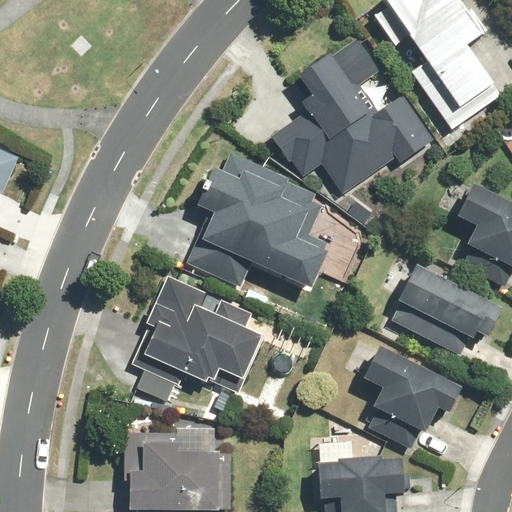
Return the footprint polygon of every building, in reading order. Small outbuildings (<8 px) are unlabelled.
[(460,53),(483,35),(456,0),(383,0),(377,4),(381,10),(368,20),(391,49),(401,42),(419,66),(406,76),(448,130),(492,96),(460,53)] [(352,43),(284,80),(303,115),(270,134),(295,180),(324,165),(340,194),(400,161),(431,142),(399,97),(398,98),(352,43)] [(0,175),(3,177),(14,152),(0,145),(0,175)] [(230,154),(187,251),(240,274),(250,252),(315,280),(331,244),(304,232),(321,194),(230,154)] [(511,211),(467,190),(452,222),(469,230),(459,250),(511,275),(511,211)] [(468,336),(480,341),(494,312),(408,267),(390,301),(465,341),(468,336)] [(211,374),(237,386),(266,326),(165,278),(141,329),(149,333),(138,358),(205,389),(211,374)] [(429,410),(442,416),(455,392),(360,342),(348,363),(362,371),(356,381),(375,391),(367,408),(416,434),(429,410)] [(212,511),(212,440),(213,431),(173,429),(173,436),(122,437),(122,455),(136,455),(136,475),(122,474),(122,511),(212,511)] [(410,479),(394,479),(395,464),(349,463),(349,443),(338,443),(339,440),(310,439),(310,452),(316,452),(316,466),(309,466),(308,500),(335,501),(334,511),(393,511),(394,492),(409,492),(410,479)]
